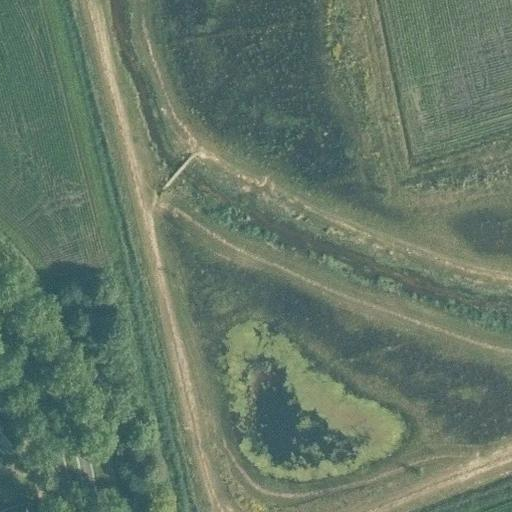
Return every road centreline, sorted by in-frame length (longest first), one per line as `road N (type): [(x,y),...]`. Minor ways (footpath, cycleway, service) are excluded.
road 1 (tertiary): [(92,511),(84,451),(50,358),(0,287)]
road 2 (tertiary): [(0,338),(38,389),(67,511)]
